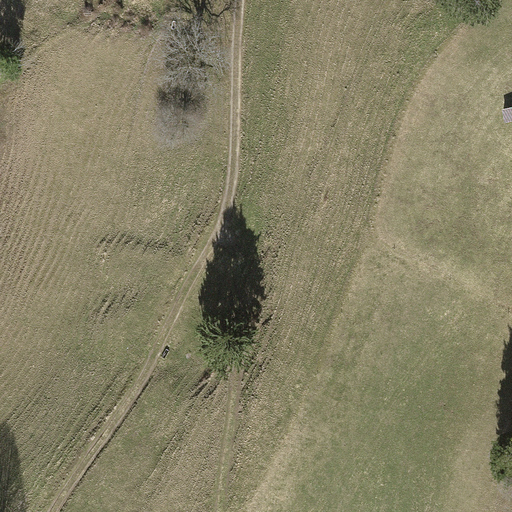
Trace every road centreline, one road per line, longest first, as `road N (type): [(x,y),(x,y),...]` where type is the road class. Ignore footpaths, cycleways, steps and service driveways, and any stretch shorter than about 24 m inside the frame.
road 1 (track): [(62,511),(156,367),(192,277),(229,222)]
road 2 (track): [(220,511),(247,334),(229,222)]
road 3 (track): [(229,222),(242,170),(250,0)]
